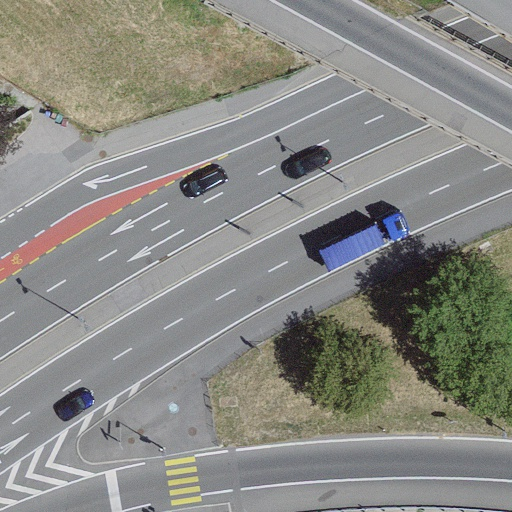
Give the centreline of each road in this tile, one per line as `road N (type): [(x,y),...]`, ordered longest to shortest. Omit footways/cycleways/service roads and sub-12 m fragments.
road 1 (primary): [(0,436),(251,283),(511,160)]
road 2 (primary): [(511,51),(383,101),(169,203),(0,306)]
road 3 (motorway): [(54,511),(159,482),(255,468),(351,460),(511,463)]
road 4 (motorway): [(312,0),(511,110)]
